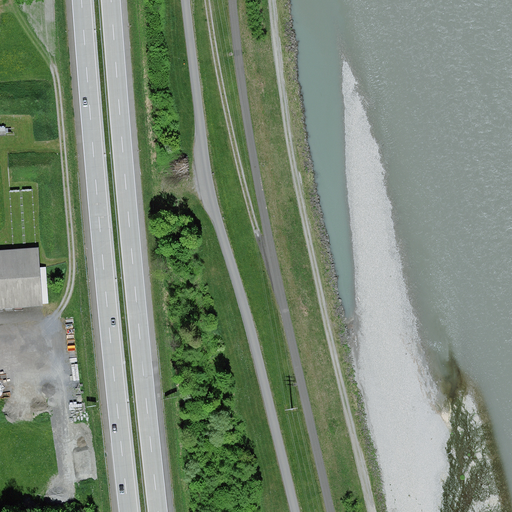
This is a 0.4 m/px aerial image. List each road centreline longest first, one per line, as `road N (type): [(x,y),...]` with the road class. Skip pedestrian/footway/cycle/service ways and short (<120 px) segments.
road 1 (track): [(271,0),(287,131),(370,511)]
road 2 (track): [(232,0),(274,271),(330,511)]
road 3 (motorway): [(83,0),(130,511)]
road 4 (motorway): [(159,511),(112,0)]
road 5 (track): [(206,0),(241,178),(274,271)]
